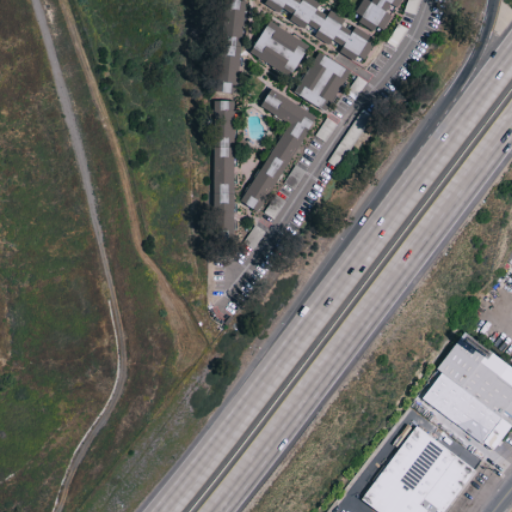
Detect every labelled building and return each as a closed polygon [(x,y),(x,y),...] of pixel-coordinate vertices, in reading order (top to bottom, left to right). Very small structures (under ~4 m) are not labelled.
[(223,0),(216,92),(238,94),(246,1),(231,0),(223,0)] [(271,0),(292,13),(290,19),(306,30),(310,24),(319,30),(315,36),(331,46),(334,41),(347,49),(344,54),(346,55),(366,60),(368,57),(373,37),(364,32),(345,27),(347,20),(330,10),(328,13),(318,11),(320,3),(316,0),(315,0),(271,0)] [(384,30),(393,15),(389,13),(391,5),(399,7),(403,0),(373,0),(372,2),(368,0),(363,0),(359,22),(364,25),(384,30)] [(311,45),(270,21),(251,54),(292,77),(311,45)] [(296,94),(328,112),(345,80),(342,78),(348,68),(318,52),(296,94)] [(315,113),(271,91),(262,108),(287,121),(245,204),(264,214),(315,113)] [(235,101),(214,101),(214,237),(235,237),(235,101)] [(421,399),(494,451),(511,425),(511,368),(487,351),(484,355),(459,337),(436,369),(440,372),(421,399)] [(362,501),(378,511),(444,511),(476,468),(415,426),(362,501)]
